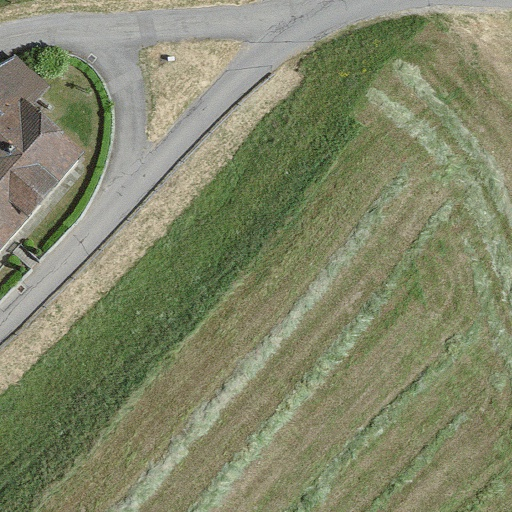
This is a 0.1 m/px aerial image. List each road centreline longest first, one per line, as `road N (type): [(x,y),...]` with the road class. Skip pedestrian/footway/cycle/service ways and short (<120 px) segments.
road 1 (unclassified): [(119,208),(313,17),(379,0)]
road 2 (unclassified): [(103,26),(127,85),(130,140),(119,208)]
road 3 (unclassified): [(0,325),(119,208)]
